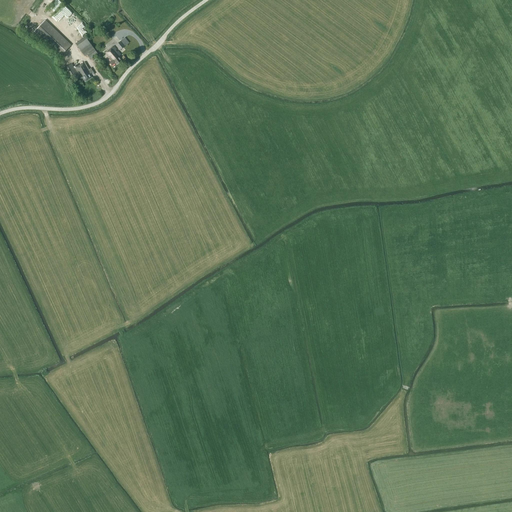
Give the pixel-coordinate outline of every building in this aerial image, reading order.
[(60,57),(71,45),(45,20),(34,32),(60,57)] [(115,45),(120,50),(129,43),(125,37),(115,45)] [(85,56),(87,54),(91,59),(98,54),(94,49),(88,41),(79,48),(85,56)] [(117,65),(122,61),(119,56),(121,55),(118,51),(117,52),(116,50),(117,49),(114,46),(105,53),(108,56),(107,57),(111,61),(109,63),(112,66),(112,65),(113,66),(114,64),(115,63),(117,65)] [(85,82),(92,78),(91,76),(94,74),(91,68),(89,69),(85,62),(74,68),(72,64),(63,69),(72,82),(79,78),(82,82),(84,80),(85,82)]
